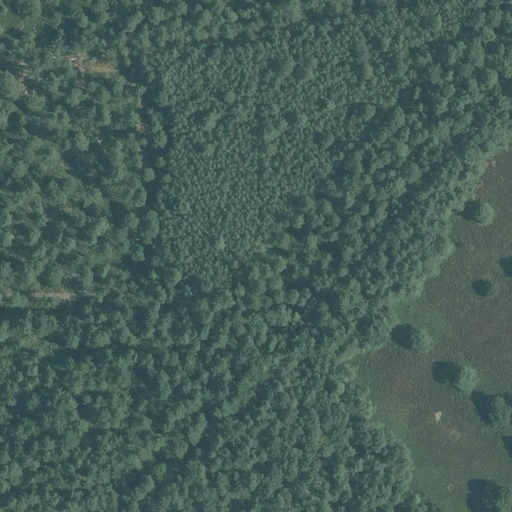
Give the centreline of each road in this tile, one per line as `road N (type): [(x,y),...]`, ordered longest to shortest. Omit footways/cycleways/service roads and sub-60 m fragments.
road 1 (track): [(137,511),(253,403),(317,310),(511,83)]
road 2 (track): [(0,64),(238,38),(411,0)]
